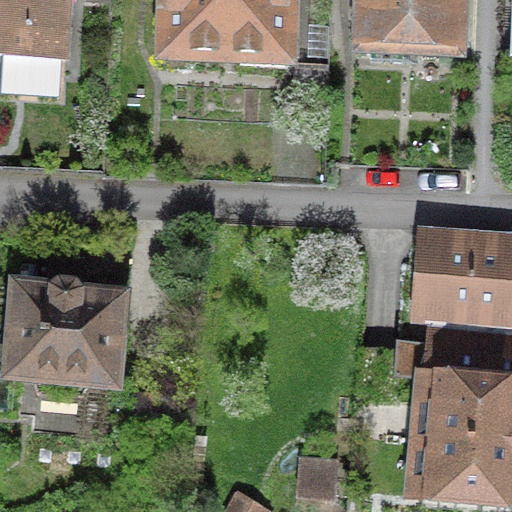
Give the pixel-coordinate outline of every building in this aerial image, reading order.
[(84,0),(0,0),(0,65),(80,71),(84,0)] [(295,72),(299,0),(157,0),(154,63),(295,72)] [(364,0),(363,49),(456,53),(458,0),(364,0)] [(415,330),(511,334),(511,248),(419,244),(415,330)] [(8,292),(0,372),(0,385),(120,398),(130,305),(8,292)] [(511,342),(430,336),(425,380),(511,385),(511,342)] [(511,511),(511,385),(425,380),(416,507),(495,511),(511,511)]
